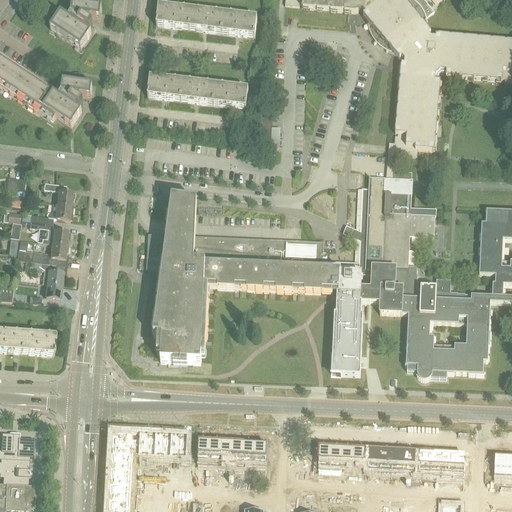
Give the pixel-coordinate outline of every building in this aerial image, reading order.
[(402,66),(397,121),(396,136),(398,136),(398,139),(395,139),(394,157),(389,156),(389,157),(388,174),(393,175),(394,163),(401,158),(417,159),(417,152),(434,153),(441,83),(438,83),(439,79),(442,76),(447,76),(446,79),(503,84),(503,81),(505,81),(505,84),(511,84),(511,44),(436,37),(436,40),(432,40),(429,36),(431,35),(422,24),(434,14),(422,0),(405,0),(403,2),(401,0),(286,0),(285,8),(300,9),(300,6),(303,7),(302,9),(359,14),(359,12),(363,12),(366,15),(364,17),(369,23),(373,28),(368,32),(369,33),(370,32),(378,42),(374,45),(375,46),(380,42),(388,51),(386,53),(387,54),(391,50),(400,60),(402,59),(405,62),(404,66),(402,66)] [(61,16),(53,28),(51,31),(57,35),(82,51),(84,48),(92,36),(89,34),(97,21),(101,22),(103,10),(73,6),(71,17),(69,21),(61,16)] [(189,31),(192,12),(159,8),(157,28),(189,31)] [(225,16),(192,12),(189,31),(222,35),(225,16)] [(258,20),(225,16),(222,35),(256,39),(258,20)] [(0,59),(0,89),(49,122),(53,125),(56,122),(57,120),(72,130),(82,114),(79,112),(85,100),(87,98),(91,100),(93,89),(91,88),(91,87),(91,85),(90,83),(89,82),(88,80),(87,79),(85,78),(84,77),(82,76),(81,76),(79,75),(77,76),(75,76),(73,76),(72,77),(70,78),(69,79),(68,80),(67,82),(66,83),(65,85),(63,84),(62,96),(59,99),(0,59)] [(181,103),(183,83),(151,79),(148,99),(181,103)] [(216,88),(183,83),(181,103),(213,107),(216,88)] [(249,92),(216,88),(213,107),(247,111),(249,92)] [(418,269),(408,269),(410,239),(434,240),(435,219),(436,219),(436,212),(411,211),(411,197),(412,197),(413,183),(412,183),(412,176),(393,175),(388,174),(387,181),(370,180),(370,178),(369,192),(362,191),(360,234),(354,232),(351,240),(360,244),(359,266),(323,264),(324,245),(281,243),(196,239),(197,214),(197,207),(197,205),(172,201),(172,207),(167,238),(148,237),(147,260),(164,262),(154,339),(162,340),(161,365),(201,366),(202,348),(206,348),(208,291),(321,296),(321,299),(336,300),(335,321),(334,321),(331,378),(359,380),(360,324),(361,324),(361,321),(360,321),(361,305),(381,306),(380,317),(402,317),(409,318),(406,368),(418,369),(417,376),(418,378),(418,379),(419,380),(419,381),(420,382),(422,383),(423,383),(424,384),(426,384),(427,383),(428,383),(429,382),(431,382),(431,380),(432,379),(433,378),(433,377),(433,375),(483,378),(484,364),(488,365),(491,305),(511,306),(511,214),(487,213),(486,227),(482,226),(480,278),(496,278),(495,286),(493,286),(493,292),(490,292),(490,299),(480,298),(472,298),(472,297),(465,297),(465,296),(458,296),(458,295),(451,295),(451,294),(444,294),(444,293),(437,293),(437,291),(421,290),(421,291),(418,291),(418,284),(418,277),(417,277),(418,269)] [(3,192),(8,193),(21,194),(22,182),(9,180),(9,185),(4,185),(3,192)] [(53,201),(52,207),(72,209),(73,195),(66,195),(67,188),(45,186),(45,193),(59,194),(58,202),(53,201)] [(24,211),(25,201),(26,195),(21,194),(8,193),(7,196),(12,197),(11,209),(16,210),(24,211)] [(70,223),(72,209),(52,207),(51,215),(48,218),(48,220),(31,218),(31,225),(40,226),(53,227),(54,221),(70,223)] [(21,216),(9,215),(7,225),(20,226),(21,216)] [(53,227),(40,226),(31,225),(30,231),(52,234),(53,227)] [(12,226),(10,241),(19,242),(21,227),(12,226)] [(54,233),(53,244),(45,243),(44,246),(52,247),(67,249),(68,242),(69,242),(70,236),(68,235),(54,233)] [(27,253),(28,245),(20,244),(19,253),(27,253)] [(52,247),(51,257),(18,253),(17,263),(30,265),(34,265),(57,268),(58,262),(65,263),(66,256),(67,256),(68,249),(67,249),(52,247)] [(56,275),(57,268),(34,265),(30,265),(29,275),(41,276),(41,273),(44,273),(42,287),(48,288),(62,289),(63,276),(56,275)] [(60,302),(62,289),(48,288),(46,301),(60,303),(60,302)] [(0,304),(12,305),(14,290),(1,289),(0,297),(0,304)] [(0,354),(21,356),(22,336),(0,334),(0,354)] [(55,339),(47,338),(22,336),(21,356),(54,358),(55,339)] [(13,437),(2,436),(1,454),(0,453),(0,462),(0,463),(0,464),(0,479),(3,480),(3,486),(28,488),(29,481),(31,481),(31,470),(29,470),(30,460),(33,460),(34,441),(17,440),(17,439),(13,438),(13,437)] [(111,457),(108,511),(133,511),(137,463),(181,465),(182,462),(186,462),(188,440),(186,440),(186,444),(181,443),(181,440),(170,439),(170,443),(165,443),(166,439),(155,438),(155,442),(150,442),(150,438),(139,437),(118,436),(118,439),(113,439),(113,440),(112,440),(112,453),(112,457),(111,457)] [(199,443),(197,466),(209,467),(210,444),(209,444),(204,443),(200,443),(199,443)] [(210,444),(209,467),(220,467),(222,444),(221,444),(215,444),(211,444),(210,444)] [(222,444),(220,467),(232,468),(233,445),(232,445),(226,444),(222,444)] [(233,445),(232,468),(244,469),(244,464),(243,464),(244,445),(243,445),(238,445),(234,445),(233,445)] [(244,445),(243,464),(244,464),(254,464),(255,464),(256,446),(255,446),(249,446),(245,446),(244,445)] [(254,464),(254,467),(266,467),(267,447),(260,446),(256,446),(255,464),(254,464)] [(319,455),(318,473),(330,473),(331,450),(330,450),(325,450),(319,449),(319,455)] [(331,450),(330,473),(342,474),(342,469),(341,469),(342,451),(341,451),(336,450),(332,450),(331,450)] [(342,451),(341,469),(342,469),(353,470),(354,451),(353,451),(347,451),(343,451),(342,451)] [(354,451),(353,470),(364,470),(365,452),(364,452),(358,452),(354,451)] [(369,452),(368,473),(380,474),(381,453),(380,453),(371,452),(369,452)] [(381,453),(380,474),(391,474),(392,454),(391,454),(381,453)] [(392,454),(391,474),(403,475),(403,473),(404,454),(403,454),(392,454)] [(404,454),(403,473),(415,473),(416,455),(415,455),(414,455),(413,455),(404,454)] [(418,476),(418,483),(425,484),(430,484),(430,476),(431,456),(430,455),(425,455),(421,455),(420,455),(419,455),(418,476)] [(431,456),(430,476),(441,477),(442,456),(441,456),(436,456),(432,456),(431,456)] [(441,477),(441,479),(453,480),(454,457),(453,457),(447,456),(443,456),(442,456),(441,477)] [(454,457),(453,480),(464,481),(466,457),(458,457),(455,457),(454,457)] [(495,459),(494,480),(506,480),(507,460),(505,460),(497,459),(495,459)] [(34,511),(36,488),(28,488),(3,486),(0,486),(0,511),(34,511)]
